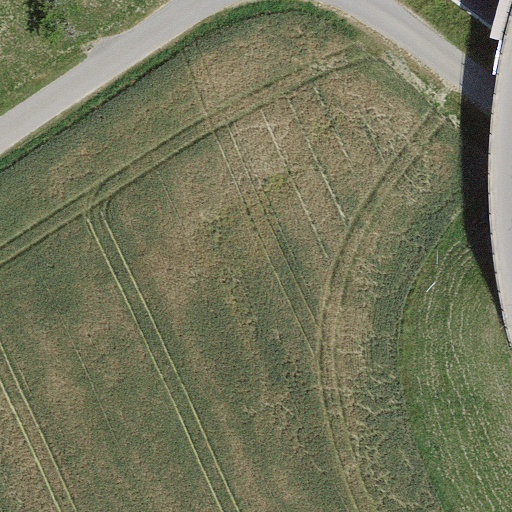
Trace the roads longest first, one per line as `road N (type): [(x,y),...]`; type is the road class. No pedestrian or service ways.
road 1 (residential): [(227,0),(0,139)]
road 2 (residential): [(511,113),(375,16),(334,0)]
